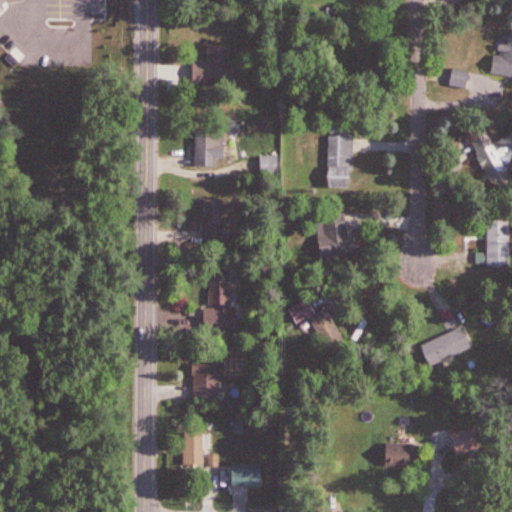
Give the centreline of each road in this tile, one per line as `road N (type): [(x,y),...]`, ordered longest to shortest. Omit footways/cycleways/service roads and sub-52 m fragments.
road 1 (tertiary): [(148,511),(149,0)]
road 2 (residential): [(420,251),(413,0)]
